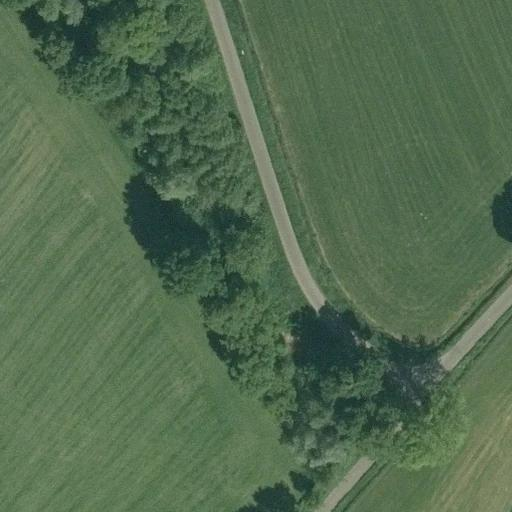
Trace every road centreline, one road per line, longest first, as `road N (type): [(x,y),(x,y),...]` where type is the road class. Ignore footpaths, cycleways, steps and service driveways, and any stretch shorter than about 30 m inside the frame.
road 1 (unclassified): [(417,392),(380,367),(305,283),(211,0)]
road 2 (unclassified): [(321,511),(417,392)]
road 3 (unclassified): [(417,392),(511,294)]
